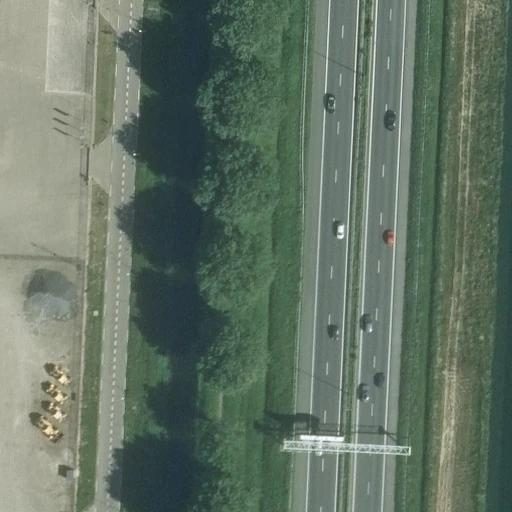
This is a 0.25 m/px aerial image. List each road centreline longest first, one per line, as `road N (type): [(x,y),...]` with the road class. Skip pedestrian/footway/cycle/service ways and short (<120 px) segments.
road 1 (motorway): [(341,0),(317,511)]
road 2 (unclassified): [(107,511),(131,0)]
road 3 (motorway): [(376,511),(397,0)]
